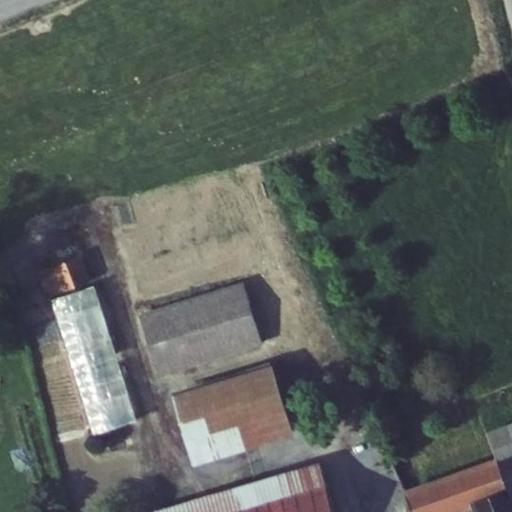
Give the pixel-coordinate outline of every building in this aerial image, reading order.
[(116,215),(136,291),(253,259),(232,184),(116,215)] [(92,250),(46,260),(86,431),(131,421),(92,250)] [(266,259),(165,294),(186,354),(286,318),(266,259)] [(286,343),(191,377),(217,449),(313,414),(286,343)] [(154,510),(154,511),(202,511),(337,463),(331,445),(154,510)] [(511,511),(511,458),(481,471),(497,511),(511,511)] [(355,511),(337,463),(202,511),(355,511)] [(497,511),(481,471),(430,492),(433,501),(438,511),(497,511)] [(438,511),(433,501),(416,509),(416,511),(438,511)]
